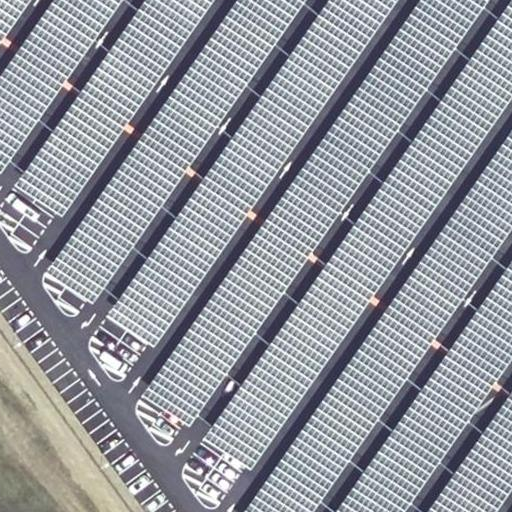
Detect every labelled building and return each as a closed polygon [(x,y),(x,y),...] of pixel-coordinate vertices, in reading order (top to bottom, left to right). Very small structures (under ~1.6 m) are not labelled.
[(0,0),(0,39),(27,0),(0,0)] [(120,0),(49,0),(0,71),(0,165),(4,168),(120,0)] [(141,0),(16,178),(64,211),(212,0),(141,0)] [(304,0),(233,0),(49,267),(96,300),(304,0)] [(324,0),(109,308),(157,341),(395,0),(324,0)] [(486,0),(415,0),(143,388),(190,421),(486,0)] [(511,0),(507,0),(204,430),(252,464),(511,93),(511,0)] [(310,511),(511,224),(511,122),(239,511),(310,511)] [(511,256),(334,511),(402,511),(511,354),(511,256)] [(491,511),(511,482),(511,384),(422,511),(491,511)]
